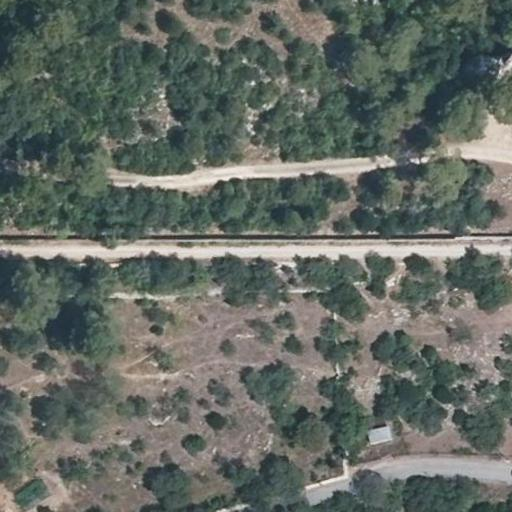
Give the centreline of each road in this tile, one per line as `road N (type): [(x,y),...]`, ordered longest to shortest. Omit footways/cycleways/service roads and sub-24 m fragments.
road 1 (track): [(511,256),(0,261)]
road 2 (residential): [(511,475),(450,468),(378,476),(260,511)]
